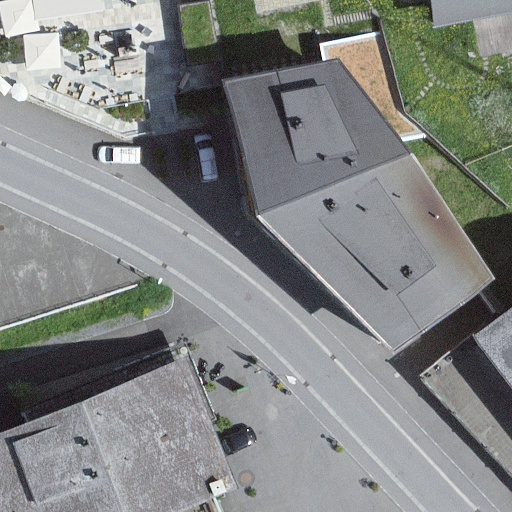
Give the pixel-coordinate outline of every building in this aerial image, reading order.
[(341,0),(273,0),(276,12),(341,0)] [(511,0),(439,0),(444,21),(511,8),(511,0)] [(325,70),(209,102),(233,244),(376,371),(480,298),(325,70)] [(469,337),(421,380),(511,482),(511,335),(487,357),(469,337)] [(180,370),(0,442),(0,511),(204,511),(233,501),(180,370)]
